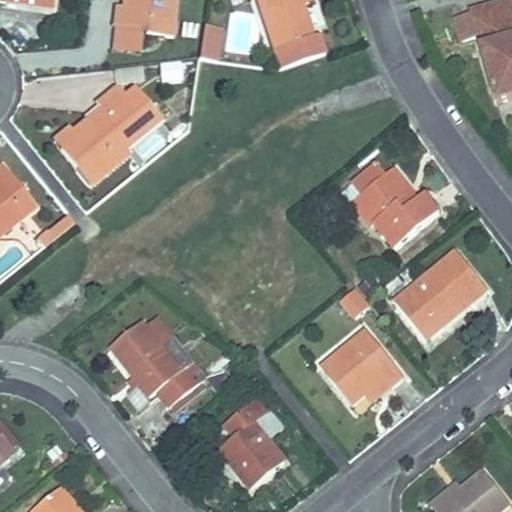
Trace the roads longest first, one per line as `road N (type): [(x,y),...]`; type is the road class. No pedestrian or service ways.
road 1 (residential): [(511,222),(428,113),(383,0)]
road 2 (residential): [(331,511),(511,356)]
road 3 (residential): [(0,362),(27,365),(67,386),(169,511)]
